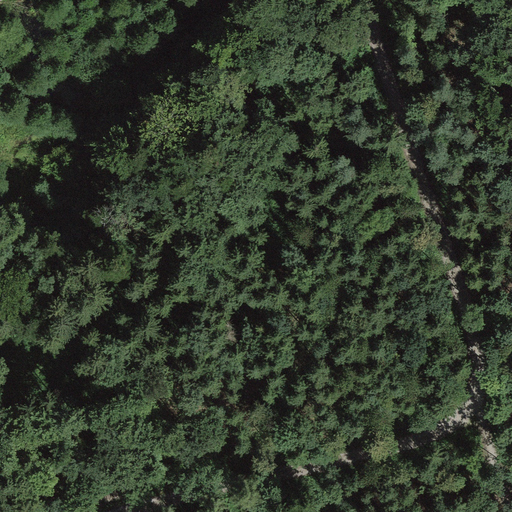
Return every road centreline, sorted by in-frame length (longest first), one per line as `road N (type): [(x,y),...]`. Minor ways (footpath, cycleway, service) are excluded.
road 1 (track): [(469,306),(480,366),(472,404),(439,433),(135,511)]
road 2 (track): [(469,306),(362,0)]
